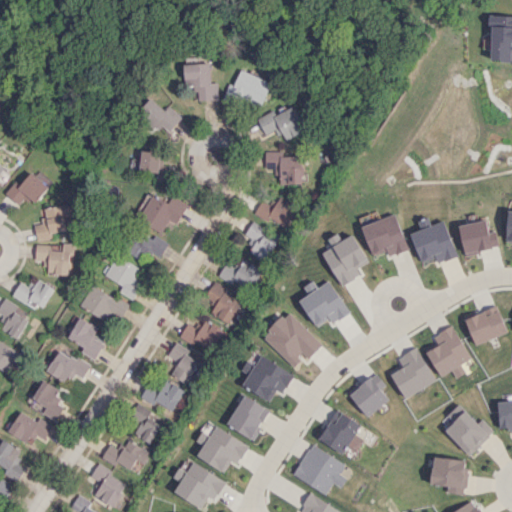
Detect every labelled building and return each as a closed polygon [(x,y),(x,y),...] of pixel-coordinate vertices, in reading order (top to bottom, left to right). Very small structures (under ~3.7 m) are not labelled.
[(490,60),(511,60),(511,15),(491,15),(490,60)] [(218,82),(211,82),(210,63),(184,64),(185,82),(193,82),(193,91),(198,91),(199,100),(219,99),(218,82)] [(271,82),(241,69),(231,93),(261,106),(271,82)] [(158,130),(162,125),(169,131),(182,117),(169,105),(165,110),(151,98),(137,112),(158,130)] [(258,118),(265,134),(277,128),(284,141),(306,130),(294,105),(276,114),(274,110),(258,118)] [(139,171),(158,173),(158,180),(173,182),(175,166),(160,165),(161,152),(141,150),(139,171)] [(283,151),(265,150),(265,168),(278,169),(277,183),(301,183),(302,156),(283,156),(283,151)] [(19,204),(26,196),(33,203),(53,182),(38,167),(21,185),(16,181),(6,192),(19,204)] [(265,191),(255,212),(286,226),(295,205),(265,191)] [(161,232),(171,216),(178,220),(187,204),(172,195),(168,202),(152,193),(138,219),(161,232)] [(37,240),(53,237),(52,232),(66,230),(64,218),(71,217),(69,203),(42,208),(44,223),(34,225),(37,240)] [(372,256),(387,251),(389,255),(408,250),(397,214),(363,224),(372,256)] [(458,256),(444,220),(411,233),(422,262),(435,257),(438,263),(458,256)] [(460,224),(464,253),(499,248),(496,231),(488,232),(487,220),(460,224)] [(255,241),(249,252),(266,261),(279,235),(252,221),(244,235),(255,241)] [(128,252),(139,258),(143,250),(159,259),(167,242),(154,235),(153,238),(140,231),(128,252)] [(369,261),(354,234),(323,252),(341,285),(361,274),(357,268),(369,261)] [(74,245),(36,243),(35,259),(46,260),(45,273),(68,274),(69,253),(74,254),(74,245)] [(142,269),(118,254),(105,275),(123,285),(119,291),(133,299),(140,287),(134,283),(142,269)] [(219,273),(249,290),(262,269),(239,255),(233,265),(226,261),(219,273)] [(12,296),(25,302),(27,298),(43,307),(53,287),(37,279),(33,287),(20,280),(12,296)] [(204,296),(216,303),(211,312),(229,323),(241,303),(225,293),(228,288),(214,280),(204,296)] [(299,300),(316,326),(328,318),(332,324),(350,312),(329,280),(318,287),(313,280),(304,286),(309,293),(299,300)] [(0,328),(16,338),(29,320),(15,311),(18,306),(4,297),(0,303),(0,316),(5,320),(0,328)] [(475,345),(507,332),(496,306),(464,319),(475,345)] [(293,365),(303,355),(308,359),(322,343),(287,311),(263,337),(293,365)] [(81,351),(94,359),(103,343),(93,338),(99,328),(79,317),(68,337),(83,346),(81,351)] [(212,352),(223,328),(204,320),(200,329),(186,323),(180,337),(212,352)] [(451,370),(455,377),(465,372),(460,363),(470,358),(452,324),(433,334),(438,342),(425,349),(439,377),(451,370)] [(0,370),(6,374),(20,353),(0,340),(0,370)] [(170,374),(188,384),(200,362),(186,354),(189,349),(175,341),(167,355),(178,361),(170,374)] [(389,370),(402,397),(434,382),(417,347),(397,356),(401,364),(389,370)] [(82,377),(89,365),(60,348),(46,371),(66,382),(72,372),(82,377)] [(276,389),(282,393),(294,374),(261,355),(243,385),(269,401),(276,389)] [(348,395),(367,417),(388,399),(380,389),(385,385),(375,372),(348,395)] [(42,412),(55,420),(66,404),(54,397),(59,389),(44,379),(32,398),(46,407),(42,412)] [(160,390),(148,383),(140,396),(154,404),(156,401),(172,411),(185,390),(166,379),(160,390)] [(270,411),(246,394),(226,423),(251,440),(270,411)] [(511,432),(511,400),(497,400),(498,427),(511,427),(511,432)] [(133,434),(151,443),(163,418),(136,404),(130,417),(140,422),(133,434)] [(342,453),(360,424),(336,409),(318,439),(342,453)] [(481,418),(476,423),(465,410),(444,429),(468,455),(493,431),(481,418)] [(51,424),(38,417),(36,421),(20,411),(8,430),(37,447),(51,424)] [(197,455),(224,472),(231,460),(237,464),(249,445),(216,425),(210,435),(202,430),(196,441),(203,445),(197,455)] [(16,481),(23,468),(18,465),(25,454),(1,440),(0,441),(0,464),(6,468),(3,473),(16,481)] [(108,442),(102,457),(130,470),(135,460),(143,463),(149,450),(127,440),(123,449),(108,442)] [(340,487),(345,477),(339,474),(345,463),(310,443),(292,475),(326,494),(332,483),(340,487)] [(464,460),(433,456),(430,483),(446,485),(445,492),(464,494),(467,469),(463,469),(464,460)] [(226,481),(193,461),(187,471),(180,466),(173,476),(180,481),(174,491),(201,508),(209,496),(214,499),(226,481)] [(126,482),(97,463),(89,475),(101,483),(93,494),(111,506),(126,482)] [(342,511),(309,492),(299,508),(305,511),(342,511)] [(96,511),(87,508),(91,501),(77,494),(70,508),(78,511),(96,511)] [(479,511),(472,500),(451,511),(479,511)]
